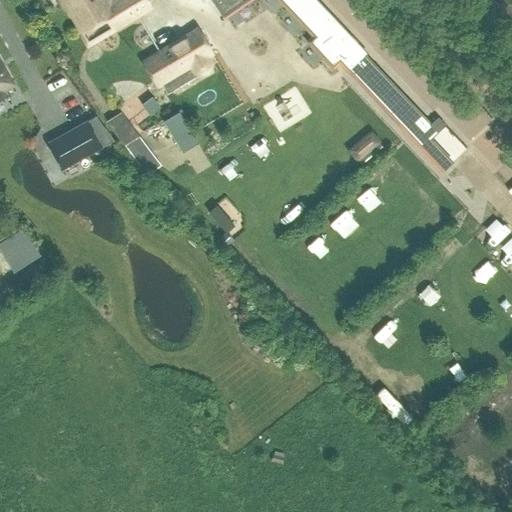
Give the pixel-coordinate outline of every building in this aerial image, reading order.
[(113,29),(151,6),(147,0),(114,0),(110,3),(107,0),(63,0),(83,33),(107,19),(113,29)] [(210,0),(223,18),(248,0),(210,0)] [(315,0),(292,0),(286,6),(305,26),(323,9),(315,0)] [(323,9),(305,26),(315,37),(309,42),(333,67),(357,45),(323,9)] [(156,51),(141,60),(157,87),(172,78),(188,69),(189,70),(190,72),(193,74),(196,75),(199,76),(202,76),(205,75),(207,73),(210,71),(211,68),(212,65),(212,62),(212,58),(211,55),(195,29),(156,51)] [(362,56),(347,70),(413,139),(424,129),(431,136),(435,132),(437,133),(443,128),(444,127),(436,118),(435,119),(429,125),(388,81),(387,82),(362,56)] [(0,98),(3,97),(0,91),(0,88),(10,83),(0,64),(0,98)] [(148,95),(137,103),(145,114),(156,106),(148,95)] [(177,151),(195,140),(175,109),(157,120),(177,151)] [(138,136),(120,112),(105,121),(123,146),(138,136)] [(87,122),(101,147),(112,141),(94,118),(87,122)] [(62,169),(101,147),(87,122),(47,144),(62,169)] [(204,212),(222,232),(240,216),(223,196),(204,212)] [(0,245),(0,246),(16,270),(41,253),(25,229),(0,245)]
